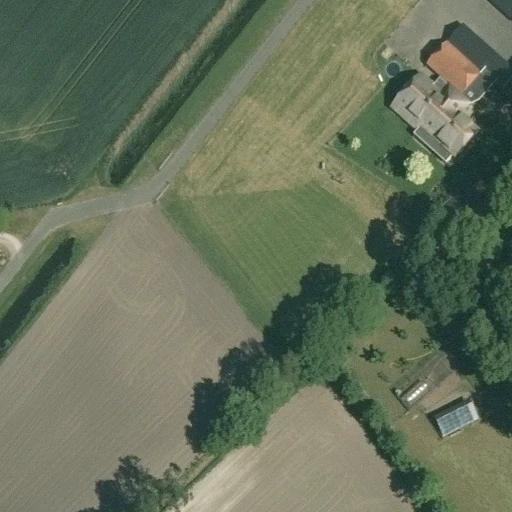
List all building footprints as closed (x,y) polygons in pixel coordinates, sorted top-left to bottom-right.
[(511,0),(487,0),(487,1),(511,23),(511,0)] [(464,27),(448,44),(482,76),(498,58),(464,27)] [(462,97),(482,76),(448,44),(428,66),(442,79),(435,87),(422,76),(392,108),(419,133),(455,94),(456,92),(462,97)] [(511,83),(511,70),(498,58),(482,76),(502,95),(511,83)] [(460,117),(469,107),(455,94),(419,133),(440,153),(443,149),(456,161),(480,136),(460,117)]
